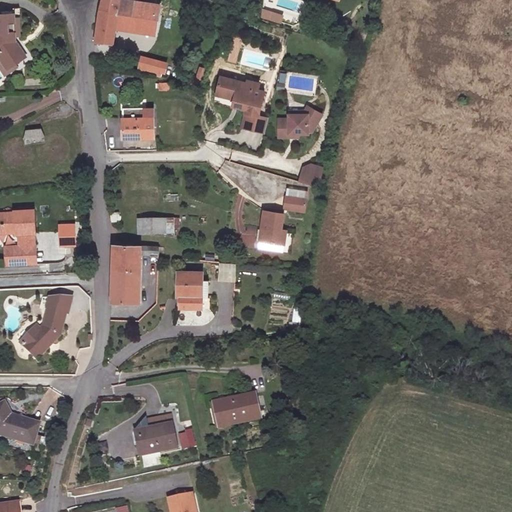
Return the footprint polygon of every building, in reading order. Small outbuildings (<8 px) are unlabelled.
[(156,5),(128,0),(102,0),(96,41),(113,44),(116,27),(152,34),(156,5)] [(0,21),(0,63),(6,71),(24,59),(13,43),(13,22),(18,21),(18,10),(12,10),(12,16),(0,17),(0,21)] [(162,63),(142,57),(139,66),(159,72),(162,63)] [(262,133),(266,117),(257,115),(264,92),(257,90),(259,83),(248,80),(246,85),(238,83),(239,81),(221,76),(216,94),(234,99),(232,105),(245,109),(240,127),(262,133)] [(306,106),(303,111),(288,110),(288,119),(276,118),(277,136),(298,137),(298,134),(307,134),(308,131),(312,132),(323,117),(306,106)] [(121,120),(122,139),(153,138),(152,118),(142,118),(141,108),(121,109),(122,119),(121,120)] [(151,108),(141,108),(142,118),(152,118),(151,108)] [(23,138),(25,146),(40,143),(46,137),(40,129),(26,131),(23,138)] [(323,168),(303,163),(297,182),(317,188),(323,168)] [(162,194),(162,202),(178,202),(178,195),(162,194)] [(304,212),(306,200),(286,197),(284,208),(304,212)] [(22,237),(23,248),(33,247),(30,211),(14,213),(14,215),(0,215),(0,227),(2,228),(2,235),(15,235),(15,238),(22,237)] [(262,212),(258,241),(283,245),(284,232),(279,231),(281,214),(262,212)] [(163,233),(164,220),(138,219),(138,233),(163,233)] [(247,228),(246,240),(255,241),(257,229),(247,228)] [(156,258),(156,247),(112,245),(109,275),(109,304),(136,305),(139,257),(156,258)] [(33,247),(23,248),(3,249),(4,264),(9,264),(8,253),(33,252),(33,247)] [(8,253),(9,264),(34,262),(33,252),(8,253)] [(177,273),(175,295),(199,295),(201,260),(192,262),(191,273),(177,273)] [(234,282),(234,264),(217,264),(217,282),(234,282)] [(199,295),(175,295),(175,298),(180,298),(179,310),(199,310),(199,295)] [(46,309),(49,298),(43,296),(40,307),(46,309)] [(49,298),(46,309),(48,309),(44,325),(35,333),(32,330),(19,342),(36,358),(58,337),(65,314),(68,315),(73,299),(49,298)] [(212,402),(216,426),(261,420),(258,395),(212,402)] [(0,437),(34,445),(37,423),(11,417),(4,403),(0,405),(0,437)] [(138,455),(176,448),(172,426),(133,434),(138,455)] [(144,454),(146,466),(160,464),(158,453),(144,454)] [(195,511),(191,492),(166,498),(169,511),(195,511)] [(16,511),(15,503),(0,504),(0,511),(16,511)]
